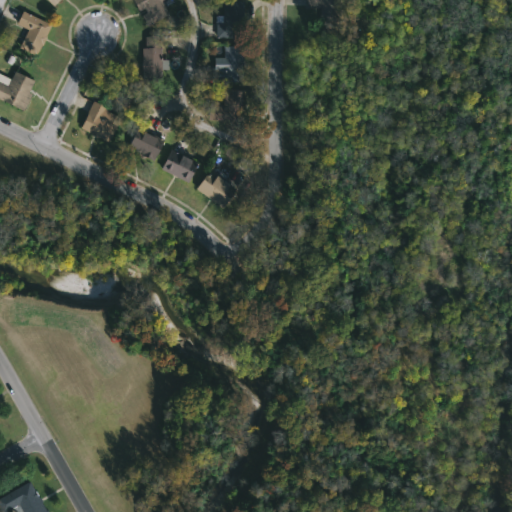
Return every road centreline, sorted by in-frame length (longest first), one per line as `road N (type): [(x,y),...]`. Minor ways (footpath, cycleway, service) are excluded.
road 1 (tertiary): [(273,0),(271,210),(227,255),(177,215)]
road 2 (tertiary): [(177,215),(0,127)]
road 3 (residential): [(87,511),(0,362)]
road 4 (residential): [(99,33),(45,150)]
